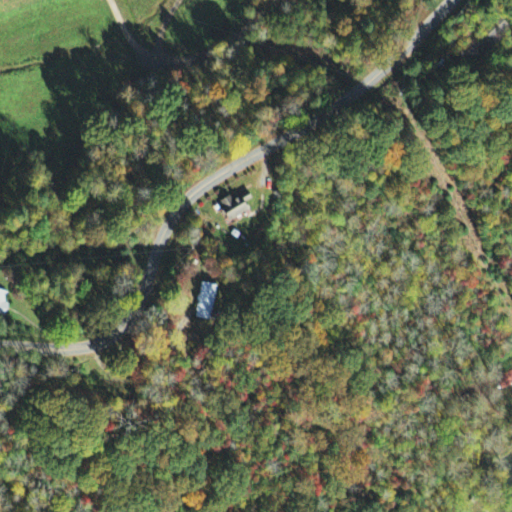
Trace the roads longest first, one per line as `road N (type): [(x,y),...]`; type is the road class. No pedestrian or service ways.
road 1 (residential): [(443,0),(327,103),(177,203),(126,312),(94,343),(0,348)]
road 2 (residential): [(265,0),(197,56),(140,60),(108,0)]
